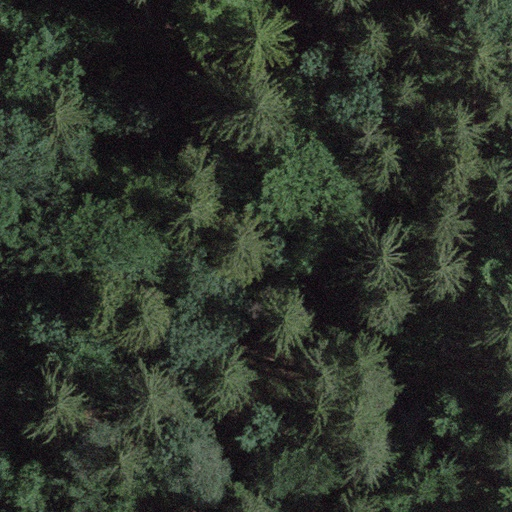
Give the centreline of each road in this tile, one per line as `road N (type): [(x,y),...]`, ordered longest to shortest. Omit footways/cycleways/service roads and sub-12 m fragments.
road 1 (track): [(346,320),(253,363),(45,341),(0,326)]
road 2 (track): [(324,0),(309,90),(346,320)]
road 3 (track): [(346,320),(455,511)]
